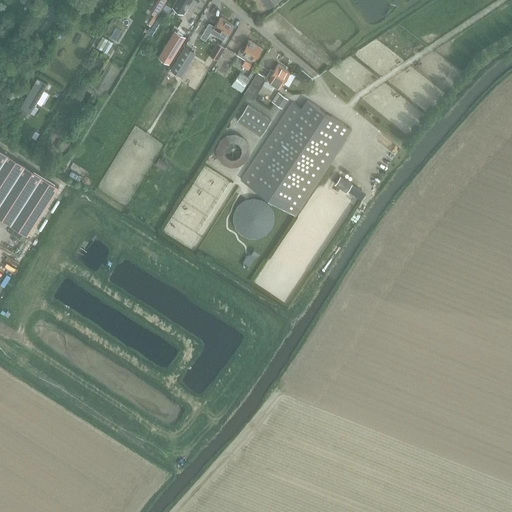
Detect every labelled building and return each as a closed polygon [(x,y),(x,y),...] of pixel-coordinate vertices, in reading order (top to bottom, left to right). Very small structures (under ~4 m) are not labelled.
[(157,0),(152,8),(159,12),(166,0),(157,0)] [(190,16),(198,2),(195,0),(176,0),(176,1),(174,5),(176,6),(178,2),(186,7),(183,12),(190,16)] [(153,15),(148,23),(151,25),(157,17),(153,15)] [(213,28),(210,32),(215,35),(223,40),(226,36),(225,35),(232,24),(220,16),(213,28)] [(176,29),(159,56),(168,63),(185,35),(176,29)] [(254,59),(261,48),(248,40),(244,48),(241,46),(236,54),(251,63),(254,59)] [(218,60),(226,47),(218,42),(210,55),(218,60)] [(185,46),(171,70),(181,76),(185,70),(182,68),(193,50),(185,46)] [(246,90),(244,93),(253,99),(256,95),(262,84),(272,90),(276,84),(281,87),(283,83),(283,82),(288,85),(294,75),(289,72),(290,71),(277,63),(273,70),(271,69),(265,77),(257,72),(246,90)] [(16,107),(13,111),(23,117),(26,114),(28,110),(30,111),(48,83),(38,77),(20,106),(17,104),(16,107)] [(275,102),(282,107),(289,98),(281,93),(275,102)] [(300,206),(346,138),(346,137),(346,136),(351,128),(307,99),(302,107),(293,101),(241,179),(295,214),(300,206)] [(238,120),(261,135),(271,119),(248,104),(238,120)] [(217,147),(217,156),(222,163),(230,167),(239,166),(247,161),(250,152),(249,144),(244,136),(236,133),(227,134),(220,140),(217,147)] [(0,215),(28,233),(59,186),(0,148),(0,215)] [(158,157),(154,164),(162,169),(167,162),(158,157)] [(341,175),(335,184),(347,192),(352,183),(341,175)] [(260,253),(254,249),(242,266),(248,270),(260,253)]
